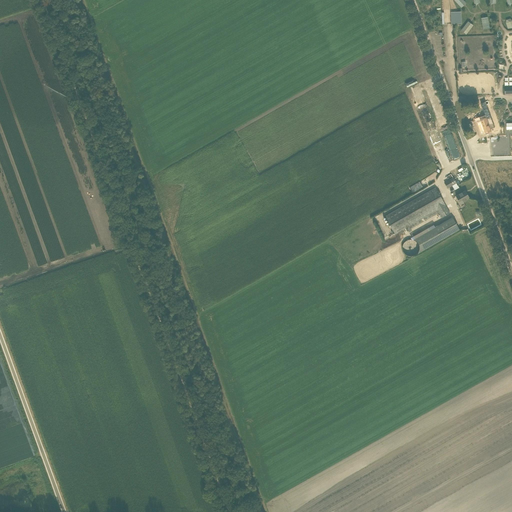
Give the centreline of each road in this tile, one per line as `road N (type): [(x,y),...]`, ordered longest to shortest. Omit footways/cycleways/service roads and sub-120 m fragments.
road 1 (unclassified): [(511,275),(413,0)]
road 2 (unclassified): [(61,511),(0,336)]
